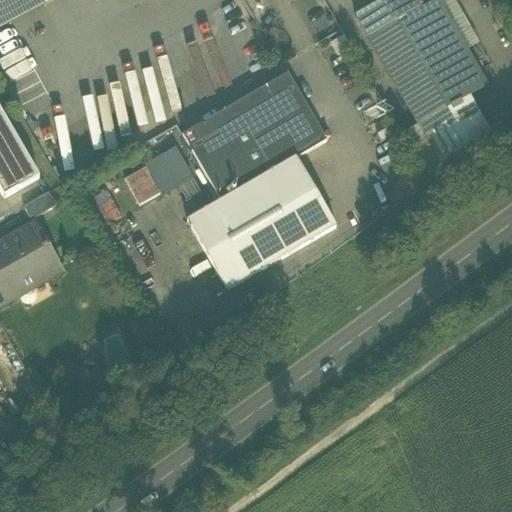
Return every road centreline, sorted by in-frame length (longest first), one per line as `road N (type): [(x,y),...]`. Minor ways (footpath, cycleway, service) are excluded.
road 1 (primary): [(118,511),(511,226)]
road 2 (track): [(511,309),(235,511)]
